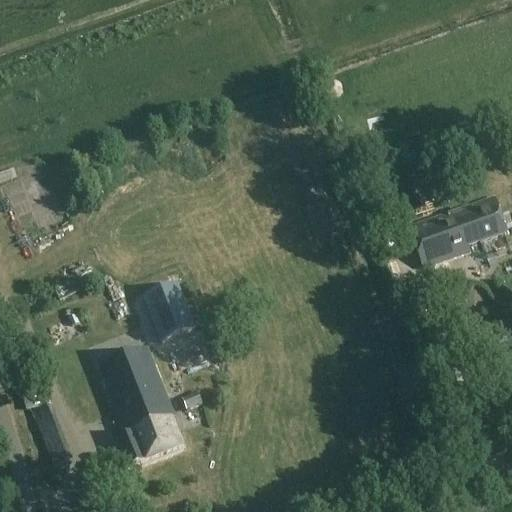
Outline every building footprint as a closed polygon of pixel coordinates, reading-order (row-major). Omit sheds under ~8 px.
[(407,173),(398,177),(416,222),(425,218),(407,173)] [(494,200),(408,229),(423,273),(470,257),(467,250),(507,237),(494,200)] [(96,287),(89,272),(48,291),(56,306),(96,287)] [(177,288),(144,301),(161,346),(195,332),(177,288)] [(117,443),(128,470),(182,450),(170,420),(173,419),(146,351),(99,370),(114,408),(119,406),(131,437),(117,443)] [(36,388),(20,394),(27,411),(43,405),(36,388)] [(197,394),(182,401),(188,413),(203,407),(197,394)] [(49,425),(60,417),(52,405),(41,412),(49,425)] [(42,464),(37,466),(40,475),(46,473),(42,464)]
